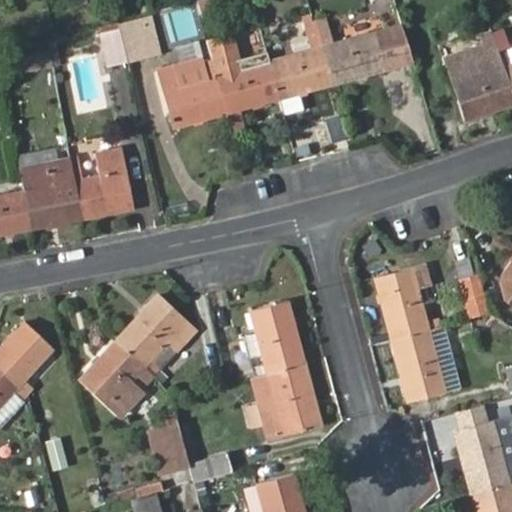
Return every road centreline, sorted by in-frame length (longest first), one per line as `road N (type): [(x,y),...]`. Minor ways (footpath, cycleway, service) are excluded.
road 1 (residential): [(318,215),(0,278)]
road 2 (residential): [(396,511),(318,215)]
road 3 (residential): [(511,150),(318,215)]
